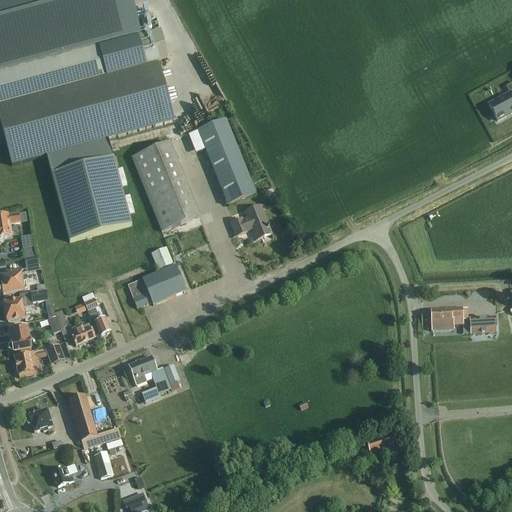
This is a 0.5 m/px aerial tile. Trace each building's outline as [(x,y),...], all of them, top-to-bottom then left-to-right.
[(27,0),(0,0),(0,74),(141,37),(131,0),(37,0),(29,2),(27,0)] [(0,74),(0,124),(12,167),(46,158),(108,141),(174,123),(158,63),(168,61),(161,32),(141,37),(0,74)] [(510,95),(489,106),(497,122),(511,114),(511,85),(507,88),(510,95)] [(227,208),(255,197),(225,122),(197,133),(227,208)] [(108,141),(46,158),(70,244),(131,227),(128,215),(108,141)] [(171,230),(199,219),(169,145),(141,156),(171,230)] [(274,187),(277,195),(285,193),(282,184),(274,187)] [(255,244),(271,237),(267,227),(259,209),(245,214),(248,221),(242,223),(242,221),(230,226),(236,239),(247,234),(246,233),(252,231),(254,235),(252,236),(255,244)] [(9,227),(20,226),(19,217),(0,219),(0,244),(4,244),(3,240),(11,239),(9,227)] [(173,266),(166,250),(151,256),(157,273),(173,266)] [(26,267),(39,265),(38,259),(25,262),(26,267)] [(176,267),(127,287),(137,310),(152,304),(153,307),(186,293),(176,267)] [(0,283),(1,290),(0,290),(0,295),(2,295),(2,297),(23,293),(23,292),(26,292),(24,285),(22,285),(20,272),(5,275),(6,279),(0,279),(0,283)] [(91,294),(94,300),(104,295),(102,290),(91,294)] [(32,306),(48,304),(46,294),(30,296),(32,306)] [(105,320),(101,321),(96,309),(101,308),(98,300),(86,306),(91,321),(94,320),(101,338),(111,334),(105,320)] [(23,313),(27,313),(26,307),(22,308),(21,302),(4,305),(8,325),(24,322),(23,313)] [(450,311),(431,312),(432,333),(453,332),(453,322),(467,321),(467,311),(462,311),(462,310),(450,310),(450,311)] [(479,331),(488,331),(488,313),(478,313),(479,331)] [(63,316),(55,319),(56,320),(61,335),(62,336),(69,334),(63,316)] [(477,319),(469,320),(470,336),(478,336),(477,319)] [(48,322),(53,338),(61,335),(56,320),(48,322)] [(88,326),(70,334),(76,348),(94,340),(88,326)] [(9,332),(11,343),(7,346),(8,351),(13,352),(13,355),(33,351),(33,347),(30,348),(27,328),(9,332)] [(62,352),(49,355),(51,369),(65,366),(62,352)] [(35,375),(33,364),(38,363),(36,355),(15,360),(18,378),(20,378),(20,381),(24,380),(24,377),(35,375)] [(151,359),(129,368),(136,387),(146,383),(144,377),(150,375),(156,390),(149,393),(152,402),(160,399),(159,395),(170,390),(171,393),(180,390),(177,383),(179,382),(173,367),(164,371),(164,369),(156,372),(151,359)] [(98,393),(100,399),(109,396),(108,391),(98,393)] [(85,398),(69,403),(84,452),(121,440),(118,431),(97,437),(85,398)] [(47,432),(53,430),(47,413),(28,419),(28,420),(26,420),(28,427),(31,426),(33,436),(42,433),(42,435),(48,434),(47,432)] [(372,456),(388,450),(391,457),(398,454),(396,447),(392,436),(368,444),(372,456)] [(106,446),(108,452),(123,448),(121,441),(106,446)] [(114,452),(105,455),(93,459),(100,482),(121,476),(114,452)] [(58,472),(51,475),(55,485),(56,484),(58,489),(71,484),(74,483),(71,477),(68,478),(65,469),(60,471),(58,471),(58,472)] [(130,511),(145,511),(149,511),(146,503),(142,504),(139,497),(123,503),(126,511),(129,510),(130,511)]
